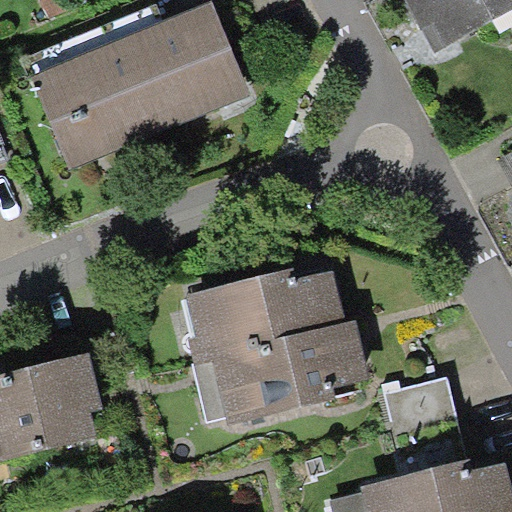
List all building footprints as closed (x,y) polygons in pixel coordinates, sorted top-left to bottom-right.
[(511,0),(408,0),(439,56),(506,20),(511,30),(511,0)] [(152,10),(26,63),(71,172),(255,96),(216,4),(159,28),(152,10)] [(0,135),(0,168),(12,164),(0,135)] [(511,158),(502,164),(511,183),(511,158)] [(186,302),(196,342),(190,344),(210,425),(229,420),(231,427),(364,395),(362,387),(371,384),(356,323),(350,325),(337,273),(295,283),(293,275),(186,302)] [(90,361),(0,383),(0,464),(98,439),(92,415),(103,413),(90,361)] [(449,381),(387,395),(406,481),(462,469),(469,467),(449,381)] [(361,497),(330,505),(331,511),(511,511),(511,499),(505,471),(465,481),(462,469),(406,481),(360,493),(361,497)]
